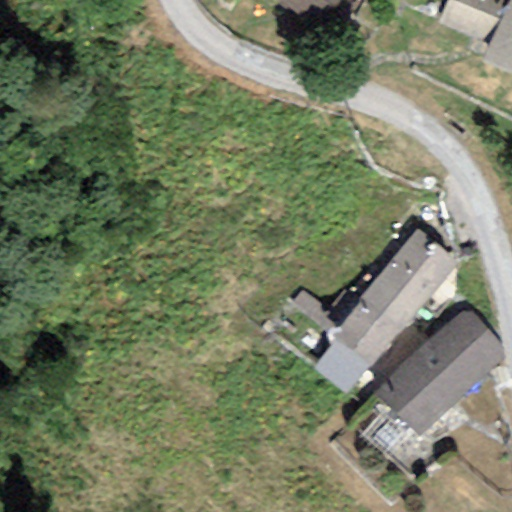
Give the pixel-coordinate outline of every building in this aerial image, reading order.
[(280,0),(336,40),(364,0),(280,0)] [(511,1),(508,0),(461,0),(452,24),(497,42),(511,2),(511,1)] [(358,303),(398,336),(455,266),(415,233),(358,303)] [(398,336),(358,303),(342,289),(326,308),(297,284),(268,320),(353,390),(398,336)] [(500,353),(452,312),(374,402),(421,443),(500,353)]
